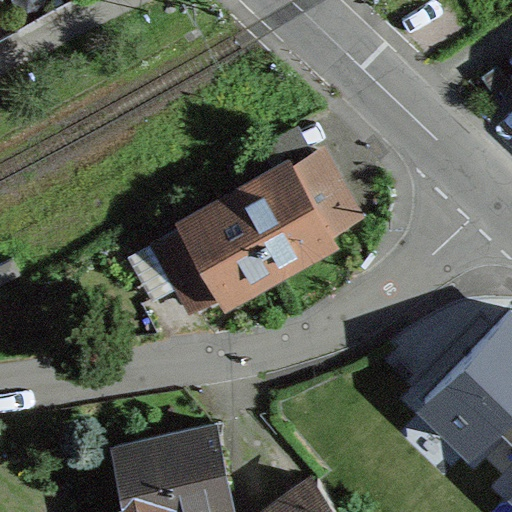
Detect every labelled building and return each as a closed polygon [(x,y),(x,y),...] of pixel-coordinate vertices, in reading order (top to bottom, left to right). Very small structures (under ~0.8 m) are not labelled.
[(290,164),(318,148),(301,120),(260,144),(275,167),(288,160),(290,164)] [(275,167),(237,189),(278,261),(329,232),(327,229),(355,213),(318,148),(290,164),(288,160),(275,167)] [(189,221),(160,238),(196,301),(225,284),(228,289),(278,261),(237,189),(187,218),(189,221)] [(14,255),(0,262),(0,280),(21,270),(14,255)] [(511,407),(511,309),(422,403),(471,450),(511,407)] [(115,443),(130,511),(179,511),(183,511),(234,500),(217,421),(115,443)] [(343,511),(318,476),(267,511),(343,511)]
